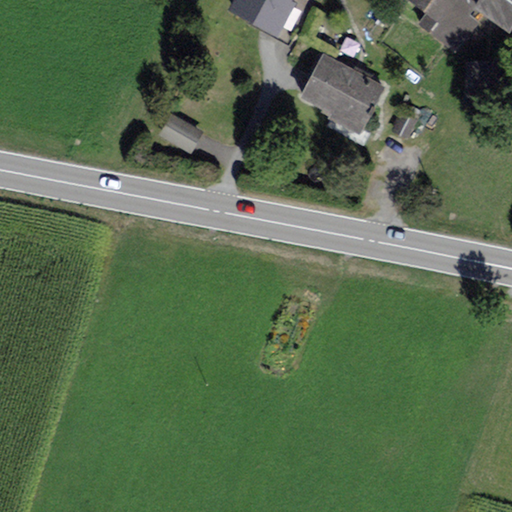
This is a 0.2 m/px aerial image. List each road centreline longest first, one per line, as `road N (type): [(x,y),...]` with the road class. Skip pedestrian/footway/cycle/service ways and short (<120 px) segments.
road 1 (secondary): [(0,171),(511,274)]
road 2 (unknown): [(219,215),(262,95),(261,44)]
